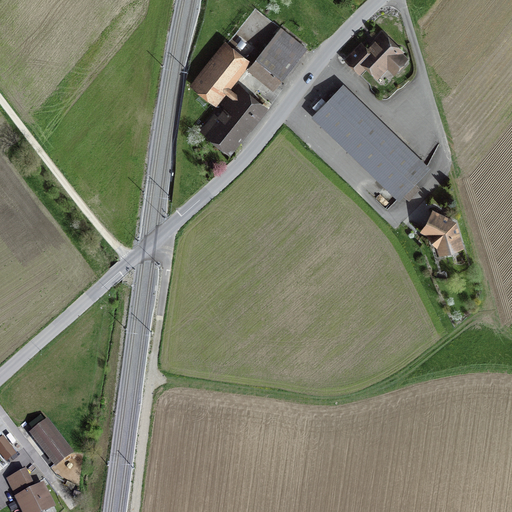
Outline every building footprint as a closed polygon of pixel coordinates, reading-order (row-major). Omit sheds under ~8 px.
[(305,49),(281,30),(253,66),(277,85),(305,49)] [(370,49),(364,44),(347,62),(362,76),(369,70),(383,83),(409,55),(386,32),(370,49)] [(247,64),(226,46),(195,84),(216,101),(247,64)] [(261,104),(239,87),(207,128),(229,145),(261,104)] [(427,175),(341,90),(319,112),(405,197),(427,175)] [(460,224),(436,210),(424,233),(433,237),(441,248),(444,257),(467,250),(460,224)] [(71,452),(47,422),(32,435),(55,464),(71,452)] [(26,479),(12,486),(25,511),(39,511),(51,506),(42,488),(33,492),(31,488),(26,479)]
